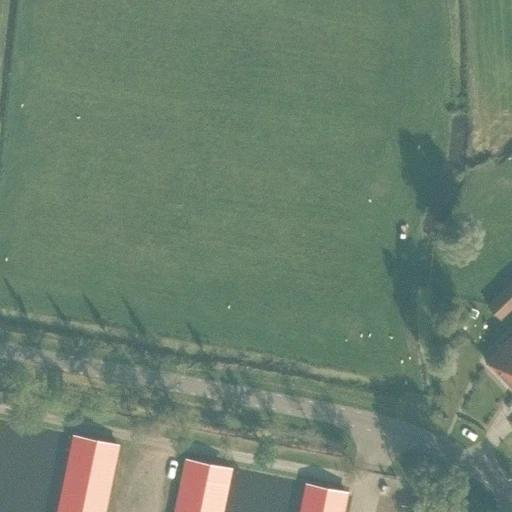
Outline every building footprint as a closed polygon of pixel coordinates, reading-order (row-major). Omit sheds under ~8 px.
[(500,319),(511,308),(511,281),(487,305),(500,319)] [(511,334),(484,361),(511,390),(511,334)] [(102,511),(116,443),(74,435),(58,511),(102,511)] [(219,511),(229,467),(187,458),(175,511),(219,511)] [(340,511),(345,491),(306,483),(300,511),(340,511)]
